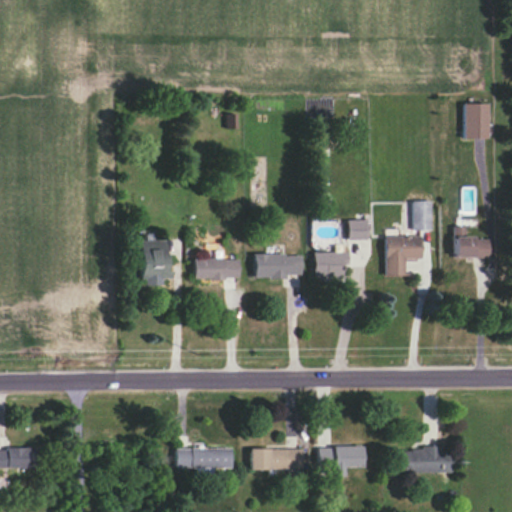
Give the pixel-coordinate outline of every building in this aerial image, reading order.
[(484,103),(459,103),(459,138),(483,138),(484,103)] [(224,128),(235,128),(234,113),(224,114),(224,128)] [(428,203),(411,203),(411,231),(428,231),(428,203)] [(345,222),(345,241),(365,241),(365,222),(345,222)] [(461,238),(485,238),(485,257),(450,258),(449,227),(461,227),(461,238)] [(401,259),(401,278),(381,278),(381,237),(417,236),(417,259),(401,259)] [(162,239),(163,270),(169,270),(169,278),(157,279),(157,284),(143,284),(142,279),(136,279),(135,239),(162,239)] [(339,266),(344,267),(344,252),(310,252),(310,274),(339,274),(339,266)] [(295,256),(281,256),(281,253),(248,253),(248,278),(281,278),(281,273),(295,273),(295,256)] [(235,259),(220,259),(220,257),(188,257),(188,277),(207,277),(207,280),(221,280),(221,278),(235,277),(235,259)] [(436,452),(436,446),(418,446),(418,448),(407,448),(407,451),(386,451),(386,472),(447,472),(447,452),(436,452)] [(30,447),(0,447),(0,467),(31,467),(30,447)] [(227,447),(170,447),(170,467),(227,467),(227,447)] [(315,447),(358,447),(358,467),(340,467),(341,478),(329,478),(329,468),(315,468),(315,447)] [(246,448),(246,469),(298,470),(298,448),(246,448)]
